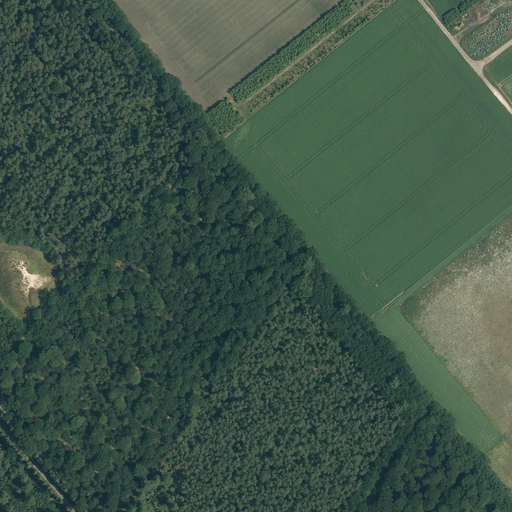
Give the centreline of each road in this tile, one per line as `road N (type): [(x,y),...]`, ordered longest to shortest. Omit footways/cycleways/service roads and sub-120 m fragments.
road 1 (track): [(88,270),(224,405),(254,462),(280,488),(286,511)]
road 2 (track): [(147,210),(212,143),(95,0)]
road 3 (track): [(347,309),(212,143)]
road 4 (track): [(511,510),(393,365)]
road 5 (unclassified): [(511,41),(475,67),(420,0)]
road 6 (track): [(0,360),(88,270)]
